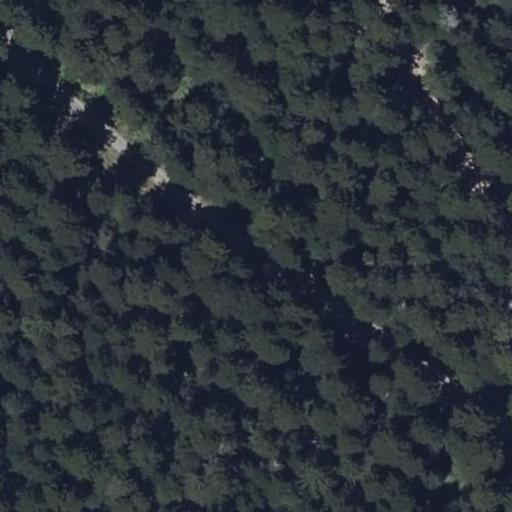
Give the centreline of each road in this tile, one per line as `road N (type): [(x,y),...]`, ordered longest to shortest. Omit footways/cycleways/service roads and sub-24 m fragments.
road 1 (track): [(511,431),(29,0)]
road 2 (track): [(367,0),(511,209)]
